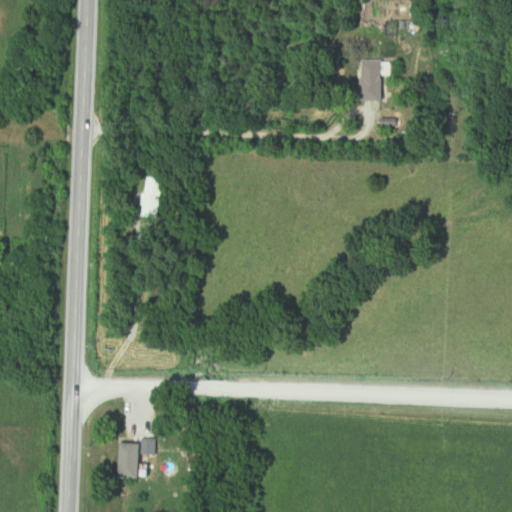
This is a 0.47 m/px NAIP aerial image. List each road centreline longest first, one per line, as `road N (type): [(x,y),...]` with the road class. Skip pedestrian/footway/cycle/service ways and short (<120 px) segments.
road 1 (primary): [(65,511),(83,0)]
road 2 (residential): [(511,402),(71,386)]
